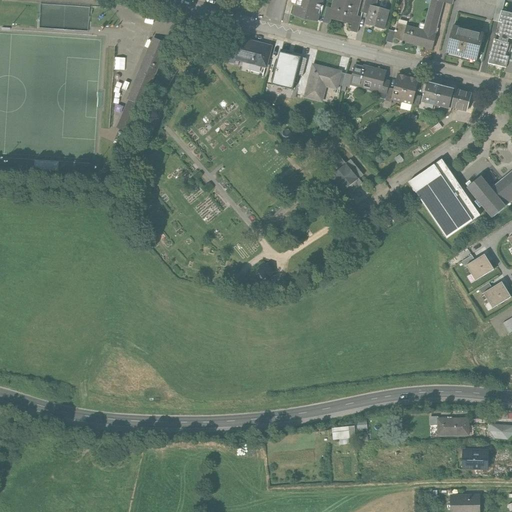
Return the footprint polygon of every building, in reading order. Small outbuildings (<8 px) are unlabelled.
[(298,0),(294,16),(318,22),(323,0),(298,0)] [(357,34),(361,18),(357,17),(361,0),(339,0),(339,2),(334,1),(332,10),(327,8),(323,23),(330,25),(331,20),(353,26),(351,32),(357,34)] [(365,0),(362,13),(369,15),(371,7),(377,8),(378,0),(365,0)] [(453,6),(454,0),(432,0),(424,32),(407,27),(403,43),(433,51),(437,35),(436,35),(444,3),(453,6)] [(505,25),(500,43),(510,45),(511,40),(511,3),(504,2),(505,0),(504,0),(498,0),(497,7),(493,22),(505,25)] [(369,15),(366,26),(384,30),(389,12),(377,8),(371,7),(369,15)] [(394,41),(403,43),(407,27),(398,25),(396,33),(394,41)] [(453,26),(447,53),(477,60),(484,34),(453,26)] [(393,44),(394,41),(396,33),(390,31),(387,43),(393,44)] [(273,47),(231,37),(225,58),(267,69),(273,47)] [(128,100),(129,100),(141,105),(166,43),(154,38),(128,100)] [(489,64),(505,69),(508,70),(510,62),(511,59),(507,58),(510,45),(500,43),(495,41),(489,64)] [(272,61),(278,63),(281,52),(275,50),(272,61)] [(281,57),(273,93),(290,97),(299,62),(281,57)] [(305,70),(310,71),(313,60),(308,59),(305,70)] [(313,66),(305,98),(322,103),(326,88),(337,91),(338,86),(342,74),(313,66)] [(352,76),(350,86),(386,95),(388,89),(389,83),(384,81),(386,73),(363,67),(363,68),(355,66),(352,76)] [(338,86),(343,87),(346,75),(342,74),(338,86)] [(352,76),(346,75),(343,87),(342,93),(345,94),(347,88),(349,88),(350,86),(352,76)] [(391,100),(401,103),(407,78),(397,76),(393,90),(391,100)] [(418,81),(407,78),(401,103),(411,106),(414,95),(418,81)] [(422,102),(435,106),(441,87),(427,84),(422,102)] [(454,91),(441,87),(435,106),(449,110),(449,107),(454,91)] [(390,103),(391,100),(393,90),(388,89),(386,95),(384,102),(390,103)] [(470,95),(454,91),(449,107),(465,111),(470,95)] [(420,97),(414,95),(411,106),(410,109),(412,109),(417,106),(420,97)] [(129,133),(141,105),(129,100),(117,128),(129,133)] [(337,154),(323,167),(332,178),(328,182),(340,196),(344,192),(349,197),(363,185),(359,180),(364,176),(351,161),(346,165),(337,154)] [(442,161),(408,184),(447,240),(480,217),(442,161)] [(481,178),(467,189),(492,219),(511,202),(511,172),(491,190),(481,178)] [(475,253),(461,261),(464,265),(478,257),(475,253)] [(467,267),(476,281),(494,270),(485,256),(467,267)] [(483,294),(492,308),(509,297),(501,283),(483,294)] [(511,316),(503,323),(509,333),(511,330),(511,316)] [(429,425),(438,425),(438,420),(438,417),(429,417),(429,425)] [(468,420),(438,420),(438,425),(439,436),(465,436),(465,427),(468,427),(468,420)] [(491,432),(495,438),(507,439),(511,434),(511,427),(491,426),(491,432)] [(348,427),(331,429),(332,440),(338,440),(349,439),(348,427)] [(367,432),(355,434),(357,443),(368,441),(367,432)] [(476,443),(475,451),(487,452),(488,444),(476,443)] [(487,470),(488,452),(487,452),(475,451),(464,451),(463,468),(487,470)] [(511,463),(493,464),(493,477),(511,477),(511,463)] [(451,496),(451,511),(479,511),(479,496),(451,496)]
